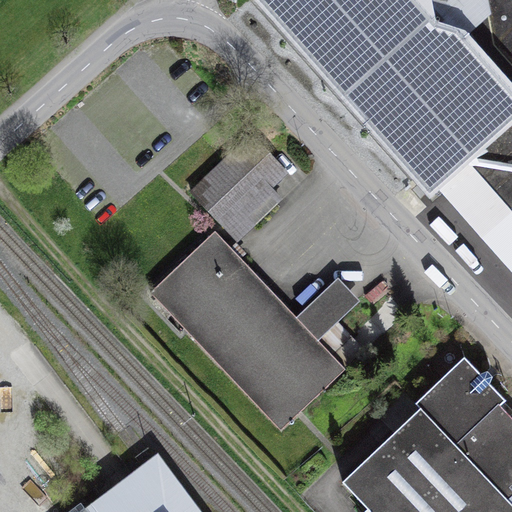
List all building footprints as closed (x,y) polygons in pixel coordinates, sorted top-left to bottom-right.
[(511,0),(256,0),(430,196),(464,165),(511,218),(511,0)] [(226,229),(285,173),(250,135),(190,191),(226,229)] [(346,339),(333,325),(354,306),(332,283),(296,317),(215,231),(151,292),(280,429),(344,369),(330,354),(346,339)] [(487,371),(480,374),(464,357),(415,404),(419,408),(343,481),(367,509),(363,511),(497,511),(508,501),(511,505),(511,417),(500,405),(505,400),(490,384),(493,377),(487,371)] [(171,511),(144,475),(95,511),(171,511)]
